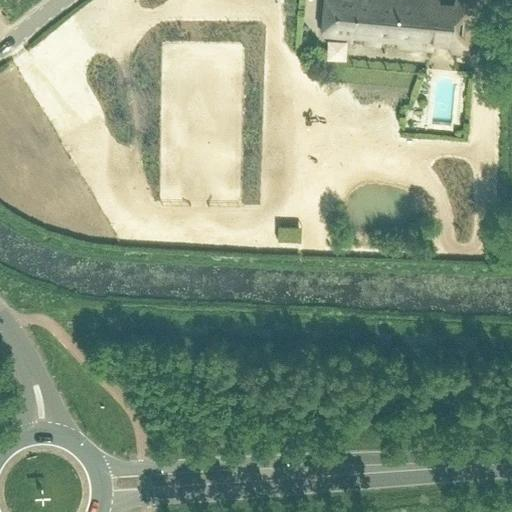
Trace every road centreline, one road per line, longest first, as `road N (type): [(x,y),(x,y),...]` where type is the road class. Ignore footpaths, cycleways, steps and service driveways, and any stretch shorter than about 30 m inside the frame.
road 1 (primary): [(300,472),(511,459)]
road 2 (primary): [(300,472),(224,463),(95,467)]
road 3 (primary): [(99,503),(227,490),(300,472)]
road 4 (tertiary): [(40,433),(27,364),(0,320)]
